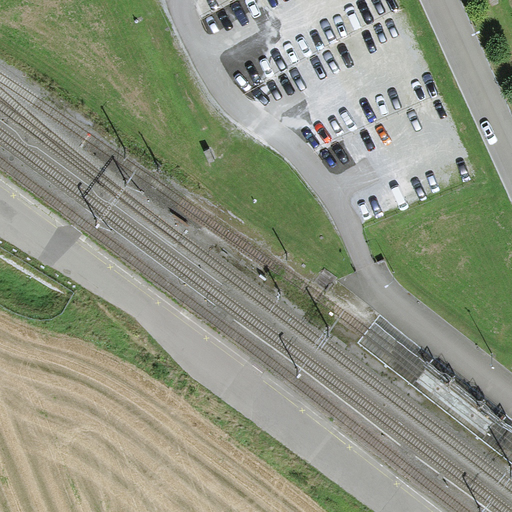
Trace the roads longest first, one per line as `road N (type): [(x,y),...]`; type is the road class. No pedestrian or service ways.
road 1 (residential): [(0,201),(408,511)]
road 2 (unclassified): [(511,171),(437,0)]
